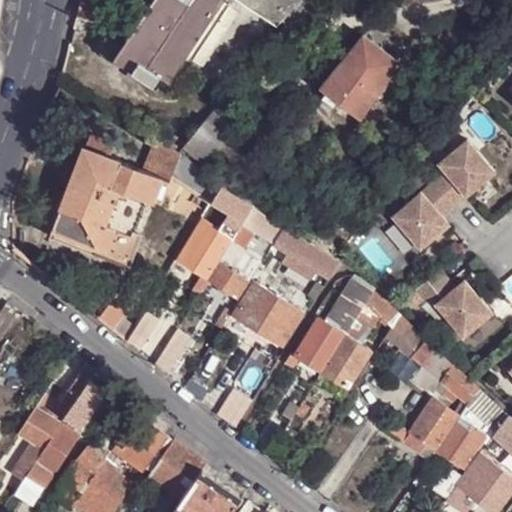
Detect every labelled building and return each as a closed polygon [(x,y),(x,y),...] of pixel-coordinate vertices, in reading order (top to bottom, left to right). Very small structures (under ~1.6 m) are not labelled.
[(106,0),(78,0),(72,27),(78,28),(82,13),(102,18),(106,0)] [(220,0),(150,0),(121,46),(160,72),(169,78),(220,0)] [(253,0),(286,21),(303,0),(253,0)] [(325,0),(303,0),(286,21),(266,45),(278,56),(303,27),(325,0)] [(303,27),(278,56),(289,64),(313,36),(303,27)] [(319,87),(357,117),(373,96),(377,90),(399,61),(398,60),(363,33),(362,33),(319,87)] [(115,55),(153,81),(160,72),(121,46),(115,55)] [(381,93),(377,90),(373,96),(377,98),(381,93)] [(235,112),(221,100),(206,116),(221,129),(235,112)] [(221,129),(206,116),(186,142),(183,145),(205,162),(228,135),(221,129)] [(454,117),(448,123),(455,129),(461,123),(454,117)] [(52,227),(124,256),(135,227),(146,201),(152,203),(162,179),(168,181),(170,174),(210,200),(210,199),(219,186),(224,177),(179,149),(165,141),(156,135),(142,167),(110,154),(116,140),(91,131),(86,144),(84,144),(75,167),(70,180),(52,227)] [(186,142),(171,132),(165,141),(179,149),(183,145),(186,142)] [(448,166),(436,177),(456,202),(498,168),(471,135),(442,159),(448,166)] [(68,165),(63,177),(70,180),(75,167),(68,165)] [(436,177),(393,212),(420,246),(450,221),(444,212),(456,202),(436,177)] [(162,179),(152,203),(157,206),(168,181),(162,179)] [(219,225),(201,214),(175,257),(208,277),(231,239),(252,206),(219,186),(210,199),(228,209),(219,225)] [(231,239),(243,248),(247,241),(256,228),(273,239),(284,226),(252,205),(252,206),(231,239)] [(359,227),(338,211),(321,242),(337,252),(359,227)] [(284,226),(273,239),(322,269),(328,273),(331,269),(341,264),(284,226)] [(127,267),(142,230),(135,227),(124,256),(52,227),(48,236),(127,267)] [(208,277),(236,295),(259,257),(243,248),(231,239),(208,277)] [(243,248),(259,257),(262,252),(247,241),(243,248)] [(442,266),(416,287),(427,299),(432,295),(452,278),(442,266)] [(308,292),(314,296),(328,273),(322,269),(308,292)] [(333,301),(337,301),(341,304),(358,279),(351,274),(333,301)] [(456,284),(437,300),(465,334),(494,310),(466,276),(456,284)] [(452,278),(432,295),(437,300),(456,284),(452,278)] [(496,278),(488,284),(493,291),(502,285),(496,278)] [(234,313),(281,343),(302,308),(281,295),(277,292),(256,279),(234,313)] [(373,288),(358,279),(341,304),(337,301),(326,319),(345,332),(356,315),(365,301),(373,288)] [(373,288),(365,301),(380,315),(391,324),(398,313),(373,288)] [(117,291),(96,317),(125,339),(131,330),(134,324),(122,314),(131,302),(117,291)] [(337,301),(333,301),(323,318),(326,319),(337,301)] [(380,315),(365,301),(356,315),(372,325),(373,326),(380,315)] [(131,330),(143,338),(157,316),(144,308),(134,324),(131,330)] [(398,313),(391,324),(385,333),(417,357),(431,342),(398,313)] [(299,355),(321,369),(345,332),(326,319),(323,318),(318,315),(295,352),(292,350),(285,360),(292,366),(299,355)] [(356,315),(345,332),(362,342),(372,325),(356,315)] [(327,372),(347,385),(371,348),(362,342),(345,332),(321,369),(315,379),(321,382),(327,372)] [(424,363),(437,374),(448,358),(431,342),(417,357),(424,363)] [(176,353),(165,346),(155,363),(165,371),(176,353)] [(454,363),(448,358),(437,374),(442,378),(454,363)] [(418,369),(432,382),(437,374),(424,363),(418,369)] [(478,386),(454,363),(442,378),(449,385),(444,390),(454,399),(459,393),(468,401),(478,386)] [(91,377),(79,369),(69,385),(80,393),(90,377),(91,377)] [(437,374),(432,382),(444,392),(444,390),(449,385),(442,378),(437,374)] [(66,414),(83,425),(107,388),(90,377),(80,393),(66,414)] [(80,393),(69,385),(56,406),(66,414),(80,393)] [(497,424),(505,411),(478,386),(468,401),(495,427),(497,424)] [(234,387),(218,412),(235,425),(252,399),(234,387)] [(428,440),(437,446),(460,413),(433,395),(410,428),(428,440)] [(284,427),(298,406),(284,398),(270,419),(284,427)] [(303,400),(295,412),(303,417),(310,406),(303,400)] [(28,472),(61,422),(36,405),(18,430),(35,441),(14,472),(24,479),(28,472)] [(460,413),(487,433),(491,428),(465,405),(460,412),(460,413)] [(168,433),(138,411),(120,438),(115,444),(112,447),(120,451),(143,469),(168,433)] [(511,417),(505,411),(497,424),(505,432),(511,439),(511,417)] [(437,446),(464,465),(487,433),(460,413),(437,446)] [(389,421),(384,427),(397,436),(404,426),(393,419),(392,419),(389,421)] [(77,432),(61,422),(28,472),(43,483),(53,469),(77,432)] [(497,424),(495,427),(487,439),(495,445),(505,432),(497,424)] [(428,440),(410,428),(409,430),(404,426),(397,436),(421,453),(428,440)] [(115,444),(120,438),(104,428),(99,433),(98,432),(89,445),(98,452),(105,458),(112,447),(115,444)] [(207,461),(173,437),(149,473),(182,496),(203,467),(207,461)] [(437,446),(428,440),(421,453),(429,458),(437,446)] [(63,500),(71,507),(76,500),(104,459),(105,458),(98,452),(89,445),(77,461),(55,494),(63,500)] [(104,459),(111,465),(120,451),(112,447),(105,458),(104,459)] [(485,453),(480,448),(460,476),(456,481),(461,486),(485,453)] [(476,499),(494,511),(511,487),(511,474),(485,453),(461,486),(476,499)] [(76,500),(93,511),(111,511),(131,480),(111,465),(104,459),(76,500)] [(232,511),(244,496),(203,467),(182,496),(171,511),(232,511)] [(460,476),(451,469),(441,481),(452,488),(456,481),(460,476)] [(28,472),(24,479),(21,483),(36,494),(43,483),(28,472)] [(447,495),(467,511),(476,499),(461,486),(456,481),(452,488),(447,495)] [(36,494),(21,483),(15,491),(30,502),(36,494)] [(264,511),(265,511),(248,498),(238,511),(264,511)] [(67,511),(71,507),(63,500),(56,509),(60,511),(67,511)]
